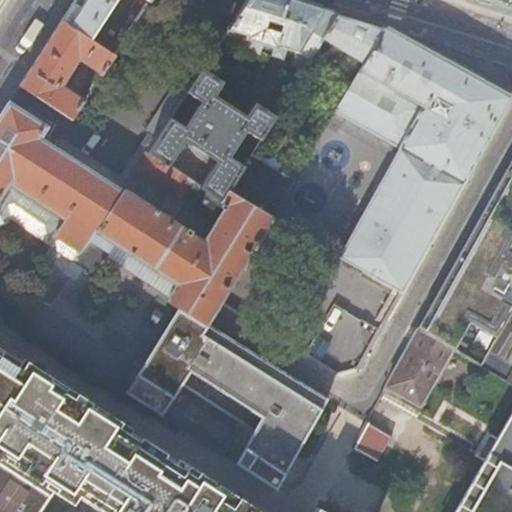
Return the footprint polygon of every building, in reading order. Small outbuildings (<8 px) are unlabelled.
[(74,0),(61,21),(90,43),(118,0),(143,0),(147,2),(148,0),(74,0)] [(323,39),(337,15),(338,13),(297,0),(296,0),(248,0),(230,29),(248,36),(245,47),(259,52),(261,44),(263,44),(266,45),(265,51),(272,53),(274,48),(276,48),(278,44),(299,51),(290,66),(284,64),(275,78),(294,85),(323,39)] [(511,0),(482,0),(504,7),(511,9),(511,0)] [(382,26),(381,29),(365,23),(344,17),(337,15),(323,39),(365,65),(374,51),(379,53),(384,27),(382,26)] [(90,43),(61,21),(41,52),(20,84),(71,119),(83,100),(60,84),(77,59),(100,74),(111,58),(90,43)] [(379,53),(374,51),(365,65),(300,171),(280,202),(290,208),(340,125),(396,155),(339,256),(355,265),(401,292),(510,97),(384,27),(379,53)] [(214,97),(222,84),(202,71),(187,92),(201,101),(184,126),(171,118),(148,152),(167,165),(184,139),(190,143),(217,161),(200,186),(223,201),(229,190),(244,166),(230,157),(247,132),(260,140),(274,118),(256,106),(247,119),(214,97)] [(45,128),(8,102),(0,115),(0,225),(3,225),(10,215),(75,260),(75,261),(92,273),(114,243),(177,285),(169,298),(169,302),(178,308),(179,307),(206,324),(220,301),(272,216),(271,216),(229,190),(223,201),(200,186),(167,165),(148,152),(139,147),(118,180),(112,176),(108,183),(38,139),(45,128)] [(280,202),(300,171),(257,145),(244,166),(229,190),(271,216),(280,202)] [(483,364),(511,311),(511,157),(417,327),(452,347),(483,364)] [(330,399),(206,324),(179,307),(178,308),(127,387),(124,391),(163,416),(183,385),(253,428),(233,461),(290,496),(299,485),(303,485),(315,463),(301,453),(330,399)] [(511,311),(483,364),(511,382),(511,311)] [(435,380),(452,347),(417,327),(387,382),(381,394),(414,414),(435,380)] [(136,345),(111,328),(88,363),(114,380),(136,345)] [(322,511),(319,510),(317,511),(212,511),(196,502),(87,433),(0,369),(0,511),(322,511)] [(511,511),(511,410),(453,511),(511,511)] [(388,435),(367,423),(353,447),(373,457),(383,439),(386,439),(388,435)] [(386,439),(383,439),(373,457),(376,459),(386,439)]
